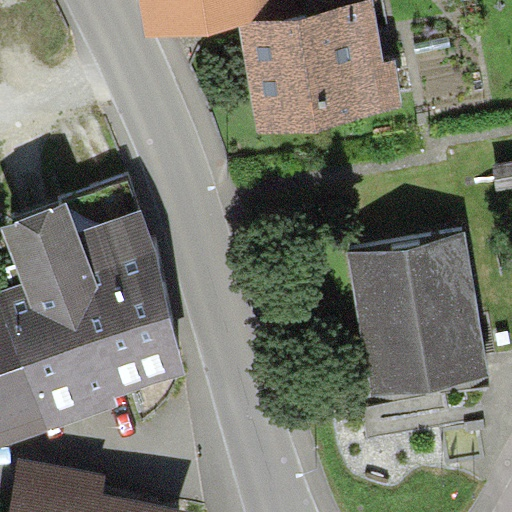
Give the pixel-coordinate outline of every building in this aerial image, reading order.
[(141,0),(144,12),(230,0),(141,0)] [(240,0),(257,110),(403,89),(396,42),(386,43),(379,0),(240,0)] [(26,264),(0,271),(0,275),(47,412),(119,388),(115,378),(122,376),(184,350),(172,275),(143,189),(81,210),(67,174),(3,197),(26,264)] [(462,220),(346,240),(370,381),(487,361),(462,220)] [(0,427),(47,412),(0,275),(0,427)] [(22,449),(10,511),(184,511),(187,494),(98,478),(101,463),(22,449)]
